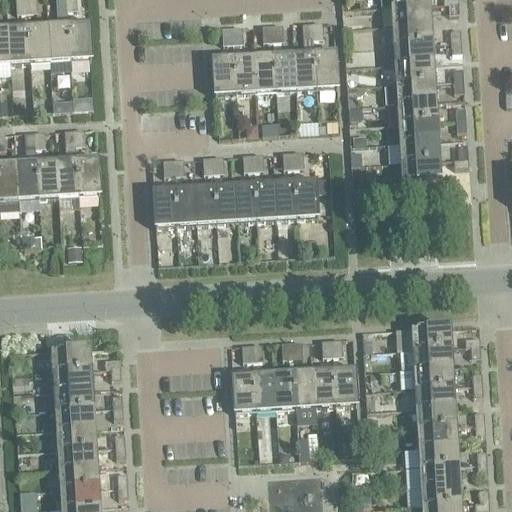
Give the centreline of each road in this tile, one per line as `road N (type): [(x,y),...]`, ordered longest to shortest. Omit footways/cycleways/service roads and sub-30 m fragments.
road 1 (tertiary): [(139,302),(501,279)]
road 2 (residential): [(125,75),(121,13),(332,0)]
road 3 (residential): [(139,302),(129,142)]
road 4 (residential): [(501,279),(490,120)]
road 5 (residential): [(231,492),(152,497),(148,433)]
road 6 (tertiary): [(0,311),(139,302)]
